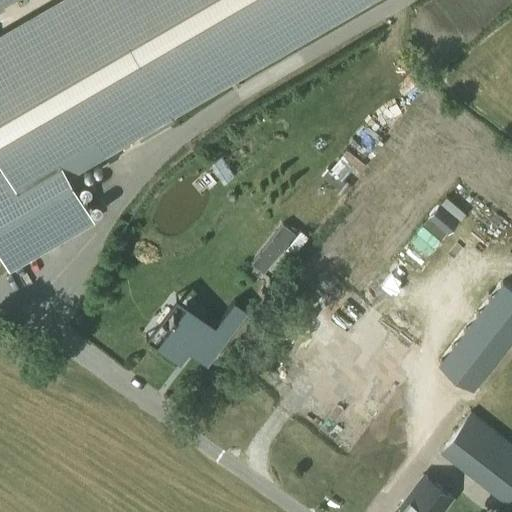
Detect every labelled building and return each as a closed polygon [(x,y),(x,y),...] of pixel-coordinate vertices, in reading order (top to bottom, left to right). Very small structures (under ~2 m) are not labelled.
[(0,171),(0,251),(8,265),(94,216),(68,170),(363,0),(48,0),(0,28),(0,157),(6,168),(0,171)] [(511,197),(450,153),(430,182),(480,218),(470,231),(499,252),(511,233),(511,197)] [(333,284),(425,341),(448,304),(313,221),(295,250),(323,268),(314,282),(328,291),(333,284)] [(511,292),(502,285),(440,367),(475,393),(511,343),(511,292)] [(154,342),(179,361),(187,350),(205,364),(246,310),(233,300),(214,325),(185,303),(154,342)] [(414,375),(353,468),(379,485),(441,393),(414,375)] [(454,465),(484,424),(469,412),(438,452),(454,465)] [(504,503),(511,492),(511,459),(487,490),(502,501),(504,503)] [(399,507),(396,511),(441,511),(453,498),(422,474),(397,506),(399,507)]
